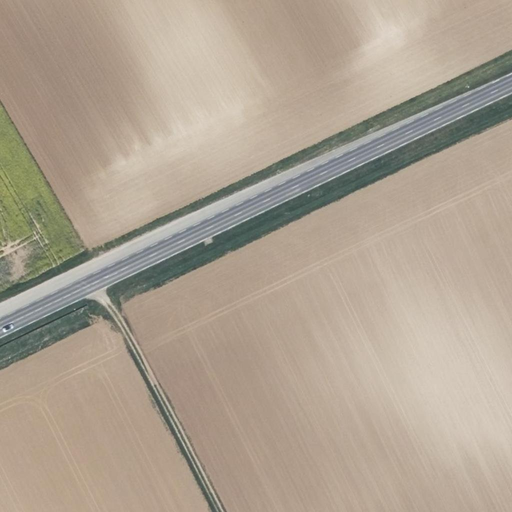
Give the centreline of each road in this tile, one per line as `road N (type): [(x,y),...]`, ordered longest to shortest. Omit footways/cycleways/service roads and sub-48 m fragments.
road 1 (secondary): [(511,82),(0,327)]
road 2 (track): [(99,280),(215,511)]
